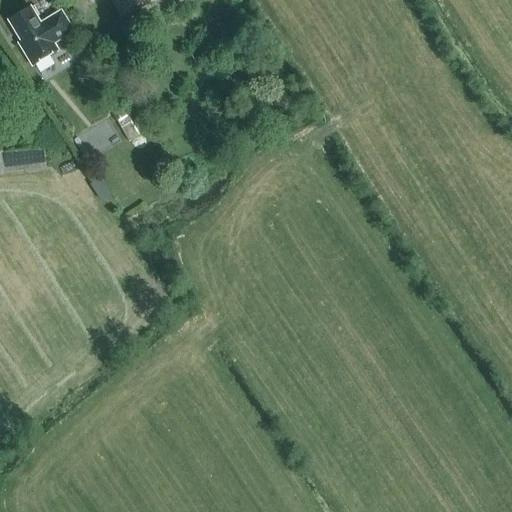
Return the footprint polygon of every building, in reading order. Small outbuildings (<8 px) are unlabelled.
[(113,0),(124,17),(152,0),(113,0)] [(19,44),(34,66),(59,50),(55,44),(76,31),(63,11),(42,25),(31,7),(9,21),(22,42),(19,44)] [(256,44),(248,34),(233,45),(241,55),(256,44)] [(15,79),(3,86),(11,100),(24,92),(15,79)] [(152,110),(140,91),(128,99),(141,118),(152,110)] [(24,119),(39,110),(28,93),(14,102),(24,119)] [(110,110),(116,123),(128,142),(140,136),(128,116),(121,104),(110,110)]
